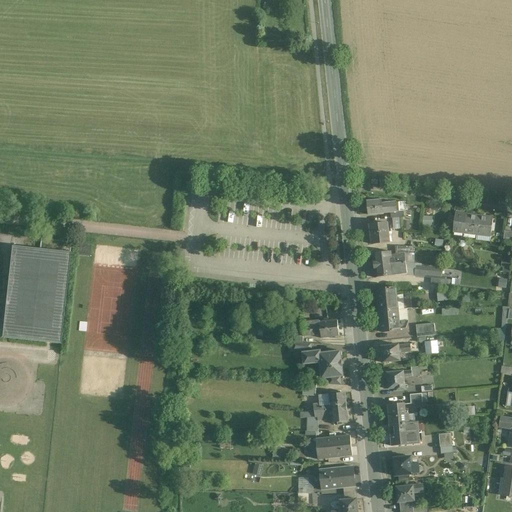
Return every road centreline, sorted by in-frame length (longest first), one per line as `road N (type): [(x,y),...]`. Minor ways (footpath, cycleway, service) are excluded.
road 1 (secondary): [(378,511),(344,182)]
road 2 (secondary): [(337,121),(325,0)]
